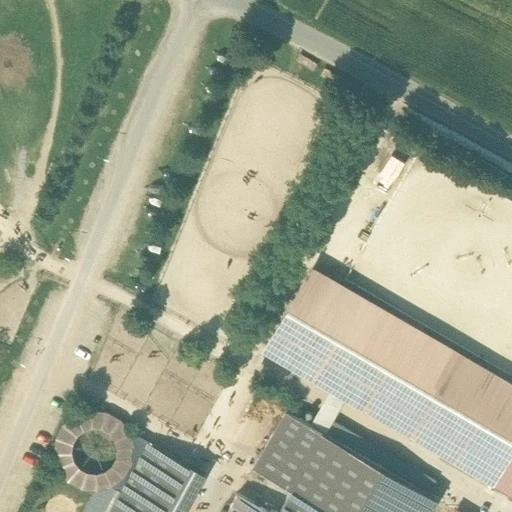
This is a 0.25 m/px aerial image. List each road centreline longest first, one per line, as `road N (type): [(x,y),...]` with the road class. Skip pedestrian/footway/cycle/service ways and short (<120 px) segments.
road 1 (unclassified): [(199,0),(0,484)]
road 2 (unknown): [(87,275),(12,236),(52,123),(57,57),(50,0)]
road 3 (tertiary): [(226,0),(511,150)]
